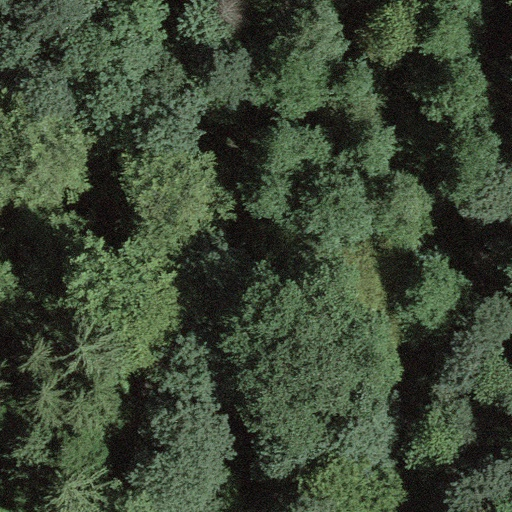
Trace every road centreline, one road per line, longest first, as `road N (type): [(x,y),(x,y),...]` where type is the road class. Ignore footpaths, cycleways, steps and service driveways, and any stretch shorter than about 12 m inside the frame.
road 1 (track): [(291,0),(185,322),(98,511)]
road 2 (track): [(511,234),(483,255),(432,323),(395,426),(389,511)]
road 3 (track): [(494,0),(486,68),(511,133)]
